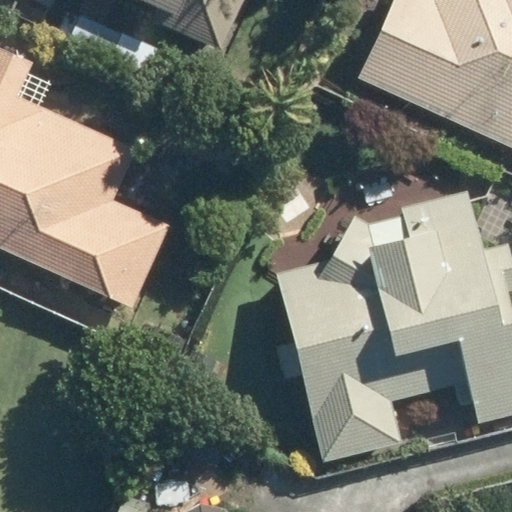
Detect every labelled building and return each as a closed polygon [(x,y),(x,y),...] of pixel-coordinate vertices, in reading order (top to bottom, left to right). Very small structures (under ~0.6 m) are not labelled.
[(39,0),(41,1),(41,0),(111,0),(156,16),(152,29),(218,54),(237,0),(39,0)] [(511,0),(398,0),(361,85),(511,150),(511,0)] [(0,256),(133,319),(179,220),(159,211),(123,194),(144,151),(25,95),(41,61),(0,41),(0,256)] [(464,200),(317,248),(322,264),(268,281),(328,469),(511,410),(511,243),(510,238),(479,247),(464,200)] [(205,511),(154,500),(153,502),(150,511),(205,511)]
